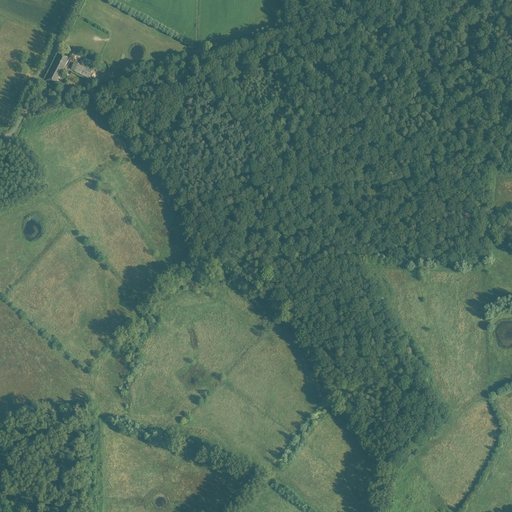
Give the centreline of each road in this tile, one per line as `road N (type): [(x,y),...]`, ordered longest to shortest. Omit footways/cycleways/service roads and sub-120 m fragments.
road 1 (track): [(202,55),(368,0)]
road 2 (unclassified): [(8,140),(78,0)]
